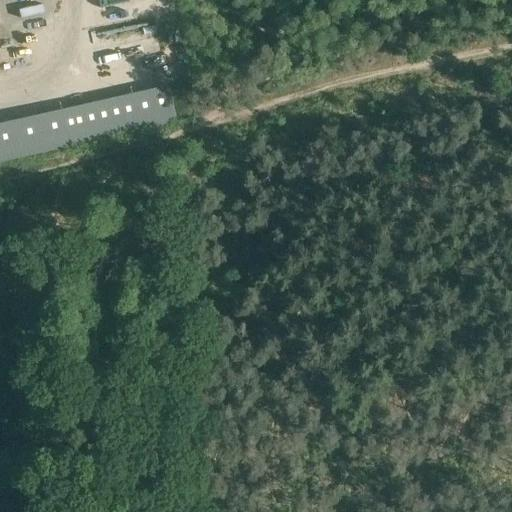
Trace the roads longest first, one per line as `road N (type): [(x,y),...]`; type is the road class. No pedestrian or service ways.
road 1 (track): [(235,113),(511,47)]
road 2 (track): [(0,184),(165,140)]
